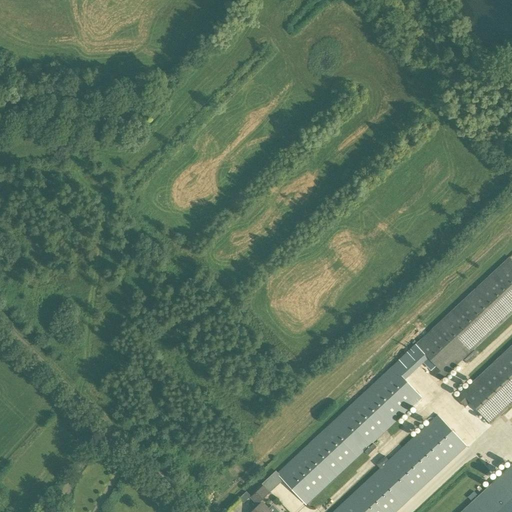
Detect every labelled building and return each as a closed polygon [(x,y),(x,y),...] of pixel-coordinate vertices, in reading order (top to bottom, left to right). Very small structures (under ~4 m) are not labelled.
[(440,381),(511,313),(511,260),(509,258),(277,473),(278,474),(306,505),(422,398),(402,376),(425,355),(436,367),(431,371),(440,381)] [(490,425),(511,404),(511,345),(456,398),(465,407),(470,403),(490,425)] [(461,440),(437,415),(385,464),(381,460),(368,472),(372,476),(332,511),(396,511),(467,446),(466,446),(471,441),(466,435),(461,440)] [(507,469),(460,511),(511,511),(511,477),(508,473),(510,471),(507,469)] [(257,505),(270,492),(263,485),(250,497),(257,505)] [(240,496),(243,500),(250,495),(247,491),(240,496)] [(279,511),(278,510),(276,511),(270,511),(268,509),(262,503),(251,511),(279,511)]
